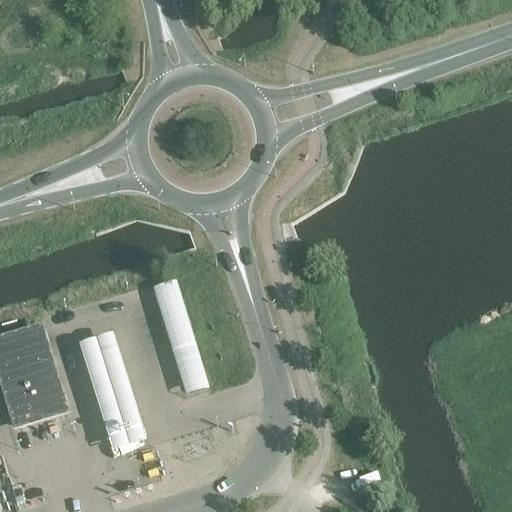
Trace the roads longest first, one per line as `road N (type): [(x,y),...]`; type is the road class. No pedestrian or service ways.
road 1 (unclassified): [(177,511),(258,474),(277,446),(279,385),(240,262)]
road 2 (tertiary): [(137,130),(126,143),(5,203)]
road 3 (tertiary): [(5,203),(153,182)]
road 4 (tertiary): [(379,84),(511,35)]
road 5 (tertiary): [(379,84),(248,96)]
road 6 (tertiary): [(266,149),(379,84)]
